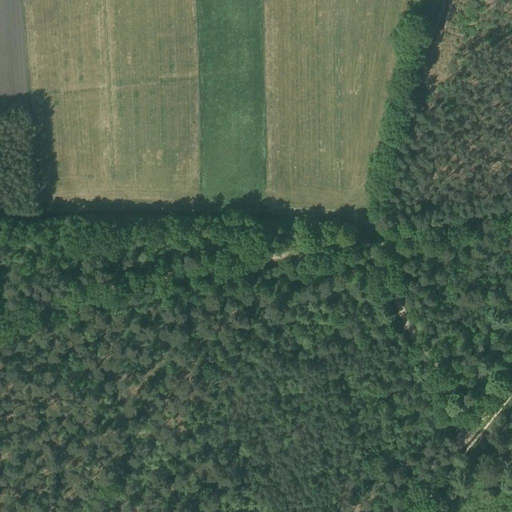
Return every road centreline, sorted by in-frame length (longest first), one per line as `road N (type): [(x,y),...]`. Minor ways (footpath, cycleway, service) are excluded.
road 1 (track): [(366,240),(160,275),(0,321)]
road 2 (track): [(463,439),(366,240)]
road 3 (track): [(511,218),(366,240)]
